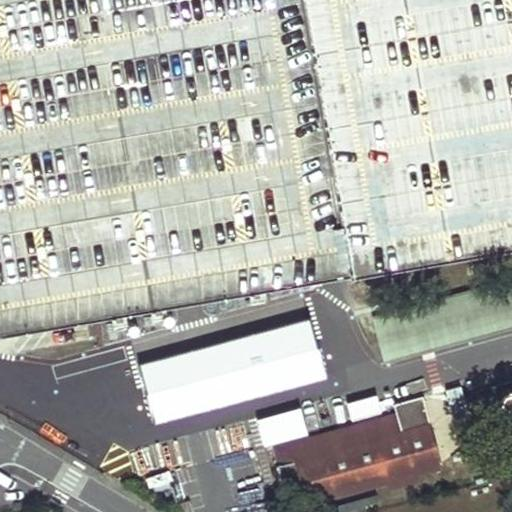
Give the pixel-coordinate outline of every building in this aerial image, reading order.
[(511,0),(0,0),(0,330),(511,243),(511,0)] [(511,305),(511,278),(371,317),(378,342),(511,305)] [(136,363),(150,423),(324,380),(309,321),(136,363)] [(511,379),(508,377),(503,377),(499,379),(496,382),(494,385),(493,389),(494,393),(496,397),(499,399),(503,400),(508,400),(511,397),(511,379)] [(440,466),(420,392),(391,400),(396,418),(278,449),(283,469),(297,466),(293,473),(291,482),(292,489),(296,496),(300,500),(303,502),(440,466)] [(511,462),(511,429),(497,434),(505,465),(511,462)]
